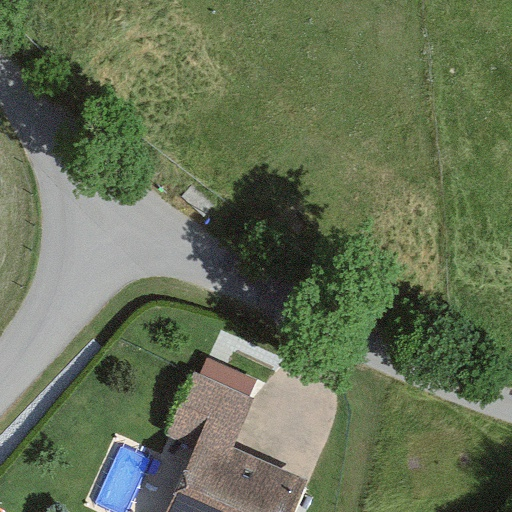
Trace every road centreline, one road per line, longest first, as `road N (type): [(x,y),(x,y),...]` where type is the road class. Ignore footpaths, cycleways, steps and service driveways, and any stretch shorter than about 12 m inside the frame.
road 1 (tertiary): [(129,221),(378,354),(511,407)]
road 2 (residential): [(0,383),(67,312),(129,221)]
road 3 (tertiary): [(0,71),(129,221)]
